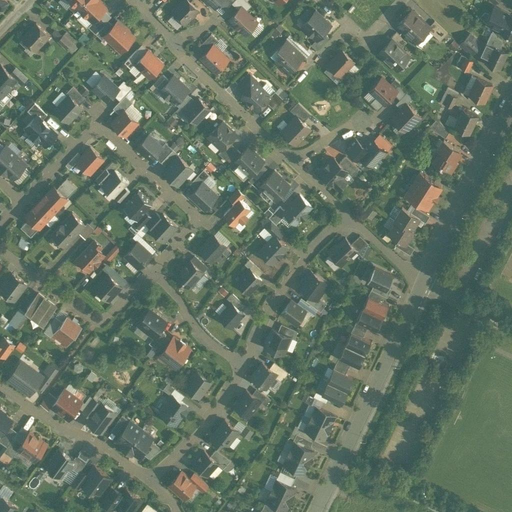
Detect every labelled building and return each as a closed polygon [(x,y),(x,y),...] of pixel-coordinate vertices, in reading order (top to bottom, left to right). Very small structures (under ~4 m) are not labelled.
[(84,0),(78,7),(92,21),(106,7),(98,0),(84,0)] [(182,0),(172,11),(174,13),(174,15),(180,21),(183,21),(185,22),(198,8),(190,0),(189,0),(182,0)] [(220,0),(218,3),(225,9),(232,2),(233,0),(220,0)] [(246,0),(238,8),(230,18),(235,23),(235,26),(237,28),(240,28),(246,33),(257,21),(246,10),(251,4),(246,0)] [(233,0),(232,2),(238,8),(246,0),(233,0)] [(511,14),(495,6),(491,15),(494,16),(490,24),(511,35),(511,14)] [(429,25),(412,9),(397,24),(415,41),(427,28),(430,26),(429,25)] [(315,10),(302,24),(316,38),(317,39),(324,31),(330,24),(315,10)] [(108,19),(95,32),(101,38),(104,35),(104,34),(113,24),(108,19)] [(113,24),(104,34),(104,35),(121,50),(134,36),(117,20),(113,24)] [(447,32),(434,20),(429,25),(430,26),(427,28),(440,40),(447,32)] [(36,22),(22,37),(20,40),(27,46),(29,44),(35,49),(49,34),(36,22)] [(502,38),(492,29),(486,41),(498,47),(502,39),(502,38)] [(74,39),(66,31),(63,34),(72,42),(74,39)] [(324,31),(317,39),(316,38),(311,44),(316,49),(329,36),(324,31)] [(406,41),(396,31),(390,37),(391,39),(392,38),(401,47),(406,41)] [(211,33),(198,46),(204,53),(213,43),(214,44),(218,40),(211,33)] [(72,42),(63,34),(58,40),(66,48),(72,42)] [(473,35),(467,41),(476,49),(482,43),(473,35)] [(391,39),(378,52),(396,69),(410,55),(401,47),(392,38),(391,39)] [(476,49),(467,41),(465,38),(460,43),(472,54),(476,49)] [(303,56),(286,40),(277,49),(283,54),(276,60),(282,66),(280,68),(286,73),(288,71),(303,56)] [(486,41),(481,53),(487,56),(485,61),(500,68),(508,52),(498,47),(486,41)] [(214,44),(213,43),(204,53),(201,57),(204,60),(204,61),(207,65),(209,64),(216,71),(228,58),(214,44)] [(137,48),(124,61),(131,67),(135,62),(143,54),(137,48)] [(143,54),(135,62),(150,76),(162,63),(156,56),(156,55),(154,54),(153,54),(148,49),(143,54)] [(354,60),(342,49),(328,63),(330,64),(340,75),(341,74),(354,60)] [(465,56),(463,62),(459,60),(456,65),(460,67),(467,71),(473,60),(465,56)] [(10,72),(1,64),(0,64),(0,82),(7,90),(12,85),(12,84),(17,79),(10,72)] [(340,75),(330,64),(324,70),(337,83),(343,76),(341,74),(340,75)] [(24,74),(16,66),(10,72),(17,79),(18,80),(24,74)] [(271,94),(249,72),(238,84),(246,92),(242,96),(257,110),(266,100),(270,96),(270,95),(271,94)] [(162,73),(150,86),(157,92),(160,88),(168,79),(162,73)] [(168,79),(160,88),(175,102),(188,87),(183,82),(184,81),(179,77),(178,78),(174,73),(168,79)] [(24,74),(18,80),(21,83),(27,77),(24,74)] [(104,74),(92,86),(104,98),(109,98),(119,88),(104,74)] [(396,90),(382,76),(369,89),(384,103),(396,90)] [(492,84),(477,76),(469,94),(484,101),(492,84)] [(132,86),(125,80),(123,83),(126,86),(124,87),(128,91),(132,86)] [(86,97),(72,85),(65,93),(67,95),(69,93),(79,103),(86,97)] [(459,91),(448,86),(445,91),(450,93),(457,96),(459,91)] [(271,94),(270,95),(270,96),(266,100),(274,108),(283,98),(275,90),(271,94)] [(408,90),(402,96),(408,101),(414,95),(408,90)] [(67,95),(55,108),(68,120),(73,115),(74,116),(75,116),(78,113),(78,111),(82,106),(79,103),(69,93),(67,95)] [(450,93),(444,103),(451,107),(457,96),(450,93)] [(125,94),(113,107),(120,113),(124,108),(125,109),(132,101),(125,94)] [(190,95),(182,103),(187,108),(195,99),(190,95)] [(187,108),(185,110),(190,116),(190,118),(192,121),(195,120),(197,122),(210,108),(198,96),(195,99),(187,108)] [(47,113),(34,101),(27,109),(34,116),(37,114),(42,119),(47,113)] [(311,113),(297,101),(290,109),(296,115),(296,114),(303,121),(311,113)] [(406,102),(392,117),(406,130),(420,115),(406,102)] [(187,108),(182,103),(177,108),(182,112),(185,110),(187,108)] [(120,113),(112,122),(125,134),(137,121),(125,109),(124,108),(120,113)] [(478,115),(462,108),(454,125),(469,133),(478,115)] [(42,119),(37,114),(34,116),(25,126),(31,132),(30,133),(37,139),(38,139),(45,145),(57,132),(42,119)] [(303,121),(296,114),(296,115),(282,129),(283,130),(282,131),(282,134),(285,137),(288,137),(289,136),(296,143),(310,128),(303,121)] [(437,117),(429,126),(445,137),(449,130),(437,117)] [(223,120),(208,135),(222,148),(230,140),(236,133),(223,120)] [(161,145),(148,134),(138,145),(151,158),(153,155),(162,146),(161,145)] [(371,136),(357,152),(369,163),(376,155),(379,157),(385,150),(386,149),(380,144),(371,136)] [(385,137),(380,144),(386,149),(385,150),(387,151),(393,144),(385,137)] [(461,150),(443,139),(439,146),(431,148),(432,156),(431,159),(441,165),(443,163),(451,168),(457,159),(455,158),(461,150)] [(230,140),(222,148),(218,152),(226,159),(227,158),(236,148),(237,147),(230,140)] [(173,148),(165,141),(161,145),(162,146),(153,155),(160,161),(173,148)] [(0,167),(2,169),(16,154),(6,144),(4,146),(0,149),(0,167)] [(241,153),(234,160),(249,174),(251,173),(261,162),(264,159),(249,145),(241,153)] [(103,158),(90,146),(77,160),(90,172),(103,158)] [(173,148),(160,161),(161,161),(167,166),(178,154),(179,154),(173,148)] [(236,148),(227,158),(232,163),(234,160),(241,153),(236,148)] [(16,154),(2,169),(7,174),(8,173),(12,178),(13,178),(20,170),(24,165),(26,163),(16,154)] [(167,166),(164,170),(178,183),(192,168),(178,154),(167,166)] [(345,155),(339,162),(347,170),(347,171),(351,175),(358,167),(345,155)] [(333,156),(319,170),(338,188),(346,180),(341,176),(347,171),(347,170),(339,162),(333,156)] [(77,171),(82,167),(74,158),(69,163),(77,171)] [(261,162),(251,173),(253,174),(256,178),(267,167),(261,162)] [(24,165),(20,170),(26,175),(30,171),(24,165)] [(106,167),(96,178),(101,182),(111,172),(106,167)] [(101,182),(100,183),(114,196),(115,196),(125,185),(129,181),(115,168),(111,172),(101,182)] [(203,168),(191,182),(197,187),(202,181),(209,174),(203,168)] [(290,184),(274,169),(260,184),(275,199),(290,184)] [(20,170),(13,178),(18,183),(26,175),(20,170)] [(431,178),(420,170),(405,192),(417,200),(418,199),(421,202),(427,205),(428,206),(433,198),(434,199),(438,194),(436,193),(441,185),(431,179),(431,178)] [(253,174),(248,179),(252,183),(256,178),(253,174)] [(66,177),(57,188),(67,197),(76,187),(66,177)] [(197,187),(190,194),(204,207),(217,194),(202,181),(197,187)] [(54,185),(40,199),(53,212),(67,197),(57,188),(54,185)] [(125,185),(115,196),(120,200),(130,190),(125,185)] [(237,187),(229,197),(234,202),(239,197),(241,198),(245,194),(237,187)] [(152,203),(138,189),(123,206),(136,218),(137,219),(146,210),(152,203)] [(285,209),(283,211),(286,213),(296,222),(301,216),(302,217),(307,212),(306,211),(312,205),(300,193),(285,209)] [(234,202),(224,214),(234,224),(240,218),(243,221),(248,215),(245,212),(250,207),(241,198),(239,197),(234,202)] [(40,199),(26,214),(39,227),(53,212),(40,199)] [(421,202),(418,207),(423,211),(427,205),(421,202)] [(280,205),(269,216),(271,219),(276,223),(286,213),(283,211),(285,209),(280,205)] [(418,207),(414,205),(410,211),(419,217),(420,217),(419,218),(425,222),(429,215),(423,211),(418,207)] [(410,211),(402,206),(394,218),(396,219),(412,229),(419,218),(419,217),(410,211)] [(146,210),(137,219),(136,218),(133,222),(139,228),(145,221),(151,216),(151,215),(146,210)] [(72,212),(52,233),(65,245),(85,223),(72,212)] [(177,226),(163,213),(156,220),(150,226),(150,227),(164,240),(177,226)] [(151,216),(145,221),(150,226),(156,220),(151,216)] [(39,226),(29,217),(20,226),(30,235),(39,226)] [(276,223),(271,219),(264,226),(273,235),(275,233),(278,237),(284,231),(276,223)] [(412,229),(396,219),(388,231),(398,238),(406,242),(414,230),(412,229)] [(137,231),(133,236),(137,240),(138,240),(142,236),(137,231)] [(213,233),(200,248),(212,260),(221,250),(226,255),(231,250),(213,233)] [(278,237),(275,233),(273,235),(259,250),(272,262),(288,246),(278,237)] [(359,234),(351,242),(357,248),(356,249),(362,255),(368,242),(359,234)] [(28,247),(31,240),(21,236),(18,243),(28,247)] [(149,243),(142,236),(138,240),(145,247),(149,243)] [(345,236),(337,244),(335,243),(328,250),(341,263),(356,249),(357,248),(351,242),(345,236)] [(406,242),(398,238),(395,244),(410,254),(414,247),(406,242)] [(94,240),(78,258),(89,268),(93,264),(94,265),(99,260),(98,259),(103,253),(98,248),(100,245),(94,240)] [(138,240),(137,240),(125,254),(139,267),(151,253),(145,247),(138,240)] [(208,266),(195,254),(190,259),(203,271),(208,266)] [(190,259),(176,274),(189,286),(192,286),(195,283),(194,280),(203,271),(190,259)] [(253,263),(249,259),(245,263),(249,267),(253,263)] [(113,267),(107,262),(102,267),(108,272),(113,267)] [(262,271),(253,263),(249,267),(258,276),(262,271)] [(374,265),(367,280),(373,283),(387,289),(388,286),(394,275),(374,265)] [(113,267),(108,272),(115,279),(120,274),(113,267)] [(249,267),(237,280),(240,283),(240,286),(242,289),(245,289),(249,292),(262,279),(258,276),(249,267)] [(325,280),(311,269),(299,285),(310,293),(317,298),(318,295),(325,287),(322,284),(325,280)] [(26,283),(12,272),(0,287),(0,288),(14,299),(26,283)] [(108,272),(95,286),(109,299),(122,285),(115,279),(108,272)] [(387,289),(373,283),(371,288),(383,294),(387,296),(392,287),(388,286),(387,289)] [(383,294),(371,288),(368,294),(380,299),(383,294)] [(55,305),(38,292),(27,307),(44,320),(55,305)] [(318,295),(317,298),(310,293),(306,299),(317,308),(320,310),(326,301),(318,295)] [(368,294),(362,306),(382,316),(388,303),(380,299),(368,294)] [(306,299),(301,296),(296,302),(306,310),(312,314),(317,308),(306,299)] [(296,302),(291,298),(281,312),(296,323),(306,310),(296,302)] [(231,301),(219,315),(231,326),(244,313),(231,301)] [(382,316),(362,306),(356,319),(368,324),(377,328),(382,316)] [(166,320),(150,308),(138,324),(154,336),(160,328),(166,320)] [(72,318),(67,313),(62,320),(55,329),(55,330),(70,341),(82,325),(77,321),(79,318),(74,315),(72,318)] [(62,320),(55,315),(44,329),(51,335),(55,330),(55,329),(62,320)] [(368,324),(356,319),(354,325),(365,330),(368,324)] [(298,330),(281,322),(278,330),(291,335),(291,336),(294,338),(298,330)] [(365,330),(354,325),(351,330),(362,336),(365,330)] [(278,330),(272,327),(269,334),(266,341),(265,345),(283,353),(291,336),(291,335),(278,330)] [(160,328),(154,336),(149,342),(155,347),(165,334),(166,333),(160,328)] [(351,330),(345,343),(365,352),(371,340),(362,336),(351,330)] [(155,347),(154,348),(160,353),(171,338),(165,334),(155,347)] [(179,339),(174,335),(171,338),(160,353),(161,353),(162,351),(170,357),(167,360),(176,366),(190,347),(184,343),(185,342),(180,338),(179,339)] [(0,352),(9,340),(4,336),(0,341),(0,352)] [(9,340),(0,352),(6,356),(15,344),(9,340)] [(365,352),(345,343),(339,355),(350,361),(359,365),(365,353),(365,352)] [(350,361),(339,355),(336,361),(348,367),(350,361)] [(288,371),(274,360),(269,366),(277,372),(275,375),(282,380),(288,371)] [(269,366),(262,361),(251,376),(266,386),(275,375),(277,372),(269,366)] [(348,367),(336,361),(333,367),(345,372),(348,367)] [(27,367),(21,362),(10,376),(17,380),(15,383),(20,386),(21,384),(30,390),(41,376),(35,372),(36,370),(29,365),(27,367)] [(345,372),(333,367),(327,379),(348,389),(354,377),(345,372)] [(185,384),(185,385),(193,391),(200,396),(211,381),(196,370),(185,384)] [(46,373),(42,378),(48,382),(52,376),(46,373)] [(42,378),(36,387),(41,391),(48,382),(42,378)] [(348,389),(327,379),(321,392),(328,395),(334,398),(342,402),(348,389),(347,389),(348,389)] [(175,387),(168,382),(164,388),(171,393),(175,387)] [(193,391),(185,385),(185,384),(182,382),(177,388),(184,394),(188,397),(193,391)] [(64,387),(51,405),(60,412),(73,394),(64,387)] [(177,388),(175,387),(171,393),(173,394),(180,400),(184,394),(177,388)] [(246,388),(234,403),(235,404),(234,405),(235,408),(238,410),(241,410),(242,409),(249,414),(260,398),(246,388)] [(321,392),(318,390),(315,396),(322,399),(325,401),(328,395),(321,392)] [(315,396),(309,393),(305,400),(312,403),(315,396)] [(73,394),(60,412),(69,418),(82,400),(73,394)] [(173,394),(160,411),(175,422),(183,412),(184,413),(187,408),(186,407),(188,405),(180,400),(173,394)] [(334,398),(328,395),(325,401),(332,404),(334,398)] [(92,396),(82,410),(90,416),(100,402),(92,396)] [(104,396),(102,401),(119,409),(121,404),(104,396)] [(322,399),(315,396),(312,403),(316,405),(316,404),(319,406),(322,399)] [(90,416),(87,420),(102,431),(115,413),(100,402),(90,416)] [(319,406),(316,404),(316,405),(313,410),(310,416),(330,426),(333,420),(335,414),(319,406)] [(1,409),(0,408),(0,432),(0,433),(1,433),(8,424),(12,419),(1,411),(1,409)] [(122,413),(111,429),(119,435),(130,419),(122,413)] [(330,426),(310,416),(307,422),(308,422),(305,428),(315,433),(324,437),(327,431),(327,432),(330,426)] [(239,429),(225,418),(210,436),(219,442),(222,438),(228,442),(239,429)] [(119,435),(116,439),(122,443),(121,444),(126,448),(141,428),(130,419),(119,435)] [(8,424),(1,433),(0,433),(0,440),(7,446),(14,436),(18,431),(8,424)] [(253,429),(246,425),(241,431),(248,436),(253,429)] [(303,427),(297,425),(294,431),(296,432),(300,433),(303,427)] [(305,428),(303,427),(300,433),(308,437),(312,439),(315,433),(305,428)] [(141,428),(126,448),(132,452),(132,451),(139,455),(141,451),(150,439),(153,436),(141,428)] [(300,433),(296,432),(293,439),(294,440),(295,440),(305,444),(308,437),(300,433)] [(32,436),(29,436),(27,435),(22,442),(18,447),(19,447),(35,459),(46,443),(34,434),(32,436)] [(7,446),(4,450),(12,457),(19,447),(18,447),(22,442),(14,436),(7,446)] [(312,439),(308,437),(305,444),(313,448),(316,441),(312,439)] [(150,439),(141,451),(149,457),(161,447),(150,439)] [(305,444),(295,440),(294,440),(292,445),(289,451),(309,461),(312,455),(312,454),(314,449),(313,448),(305,444)] [(74,457),(59,446),(45,465),(61,476),(69,466),(75,458),(74,457)] [(90,455),(81,448),(74,457),(84,464),(90,455)] [(230,459),(216,448),(210,455),(218,462),(223,466),(230,459)] [(210,455),(204,449),(193,461),(207,474),(218,462),(210,455)] [(309,461),(289,451),(286,457),(284,462),(289,465),(298,469),(303,472),(306,466),(306,467),(309,461)] [(84,464),(74,457),(75,458),(69,466),(71,466),(79,471),(81,469),(84,464)] [(284,462),(280,470),(286,472),(289,465),(284,462)] [(111,477),(95,465),(88,474),(81,483),(82,484),(90,490),(92,487),(97,491),(102,483),(105,485),(111,477)] [(298,469),(289,465),(286,472),(295,476),(298,469)] [(88,474),(81,469),(79,471),(71,482),(79,488),(82,484),(81,483),(88,474)] [(196,483),(181,470),(169,483),(184,496),(196,483)] [(286,472),(280,470),(277,477),(291,484),(295,476),(286,472)] [(291,484),(277,477),(274,482),(271,488),(291,498),(294,492),(296,486),(291,484)] [(203,478),(197,484),(202,489),(208,483),(203,478)] [(112,486),(102,501),(112,509),(115,504),(122,494),(112,486)] [(131,511),(141,499),(126,488),(122,494),(115,504),(126,511),(131,511)] [(291,498),(271,488),(268,494),(269,494),(266,500),(286,509),(288,504),(289,504),(291,498)] [(3,498),(0,502),(0,511),(14,511),(17,508),(3,498)] [(274,511),(276,507),(265,501),(262,507),(272,511),(274,511)]
